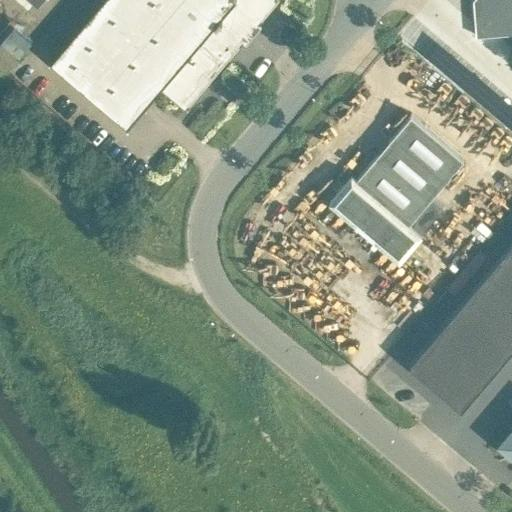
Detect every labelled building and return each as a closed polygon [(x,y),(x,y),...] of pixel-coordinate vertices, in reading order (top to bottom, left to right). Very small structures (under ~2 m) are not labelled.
[(161,85),(186,107),(243,39),(240,36),(255,18),(259,22),(276,0),(100,0),(51,58),(128,123),(161,85)] [(511,0),(474,0),(477,35),(497,33),(511,31),(511,0)] [(0,68),(3,71),(30,41),(8,22),(0,30),(0,68)] [(352,172),(331,197),(401,256),(422,231),(420,230),(443,204),(431,194),(464,156),(427,125),(412,112),(357,176),(352,172)] [(127,224),(134,216),(126,209),(119,217),(127,224)] [(511,240),(410,361),(462,405),(511,345),(511,240)] [(511,430),(503,440),(511,447),(508,450),(511,453),(511,430)]
